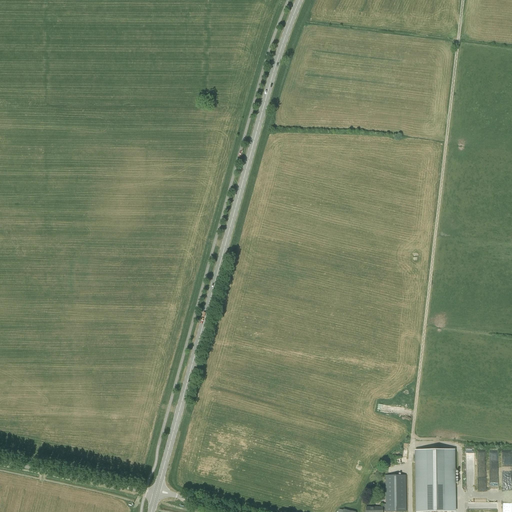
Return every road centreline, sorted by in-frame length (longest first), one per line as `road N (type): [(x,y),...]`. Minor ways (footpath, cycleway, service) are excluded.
road 1 (primary): [(156,492),(300,0)]
road 2 (unclassified): [(156,492),(0,460)]
